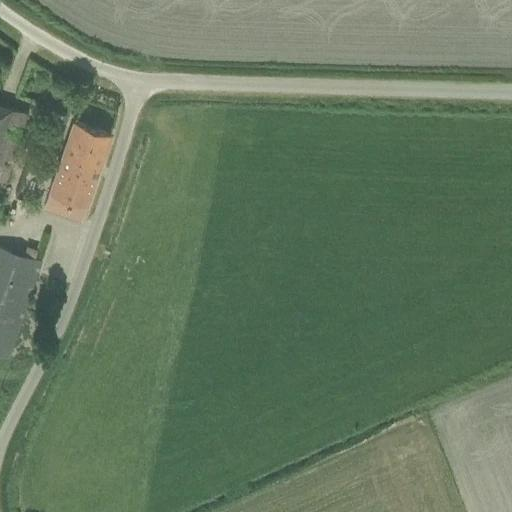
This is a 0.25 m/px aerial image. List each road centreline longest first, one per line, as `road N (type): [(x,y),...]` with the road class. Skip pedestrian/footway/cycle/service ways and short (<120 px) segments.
road 1 (unclassified): [(0,444),(71,295),(139,80)]
road 2 (unclassified): [(511,92),(139,80)]
road 3 (unclassified): [(139,80),(58,49),(0,10)]
